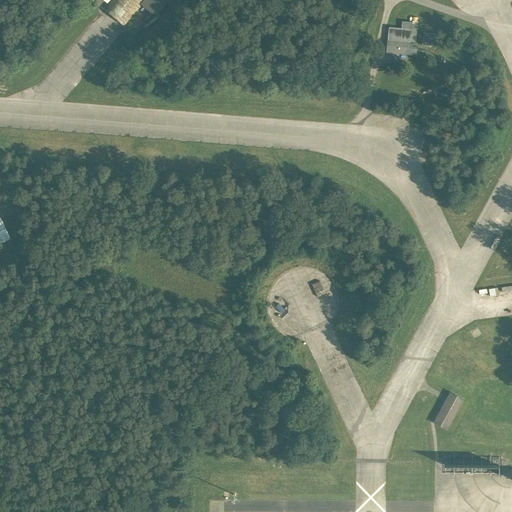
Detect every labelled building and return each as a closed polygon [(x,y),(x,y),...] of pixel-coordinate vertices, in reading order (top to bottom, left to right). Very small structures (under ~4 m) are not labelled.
[(112,0),(109,3),(105,9),(115,17),(125,26),(141,6),(146,0),(112,0)] [(162,0),(146,0),(141,6),(155,18),(167,4),(162,0)] [(389,27),(386,52),(416,55),(417,44),(415,43),(418,23),(402,21),(401,29),(389,27)] [(435,34),(423,33),(422,45),(433,46),(435,34)] [(0,216),(0,242),(0,243),(10,239),(0,216)] [(465,400),(452,393),(436,422),(449,429),(465,400)]
